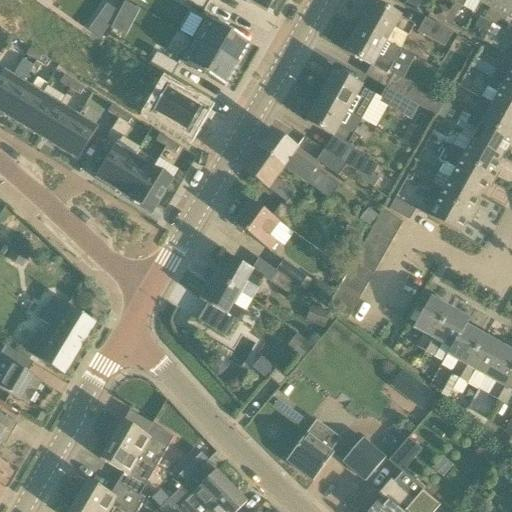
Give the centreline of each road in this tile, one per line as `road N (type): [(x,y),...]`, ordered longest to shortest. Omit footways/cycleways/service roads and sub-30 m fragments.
road 1 (tertiary): [(152,289),(318,0)]
road 2 (tertiary): [(306,511),(148,353),(123,339)]
road 3 (residential): [(0,161),(119,270),(152,289)]
road 4 (tertiary): [(23,511),(123,339)]
